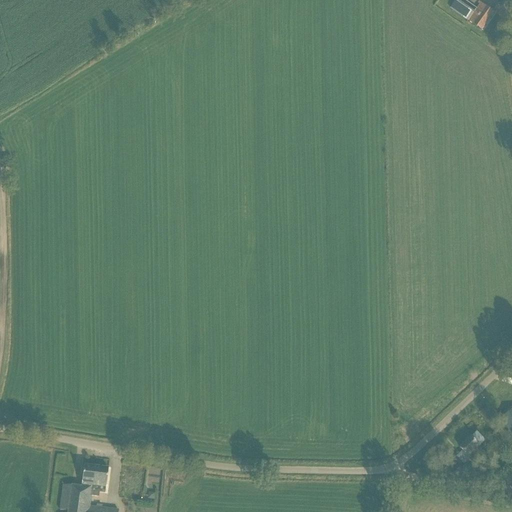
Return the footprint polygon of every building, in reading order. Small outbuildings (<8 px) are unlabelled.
[(459,0),(457,0),(451,9),(481,31),(494,13),(480,3),(478,5),(480,7),(476,12),(459,0)] [(511,435),(511,411),(500,420),(511,435)] [(460,449),(463,452),(457,458),(464,465),(470,458),(469,457),(472,454),(478,460),(484,454),(478,448),(480,447),(479,446),(484,441),(477,434),(472,439),(471,438),(460,449)] [(118,511),(88,508),(89,497),(90,489),(91,489),(91,488),(94,488),(94,486),(93,486),(93,483),(92,483),(93,476),(92,476),(93,468),(84,466),(83,467),(81,488),(63,486),(59,511),(66,511),(118,511)] [(90,489),(89,497),(94,497),(97,498),(98,493),(105,494),(108,469),(93,468),(92,476),(93,476),(92,483),(93,483),(93,486),(94,486),(94,488),(91,488),(91,489),(90,489)]
